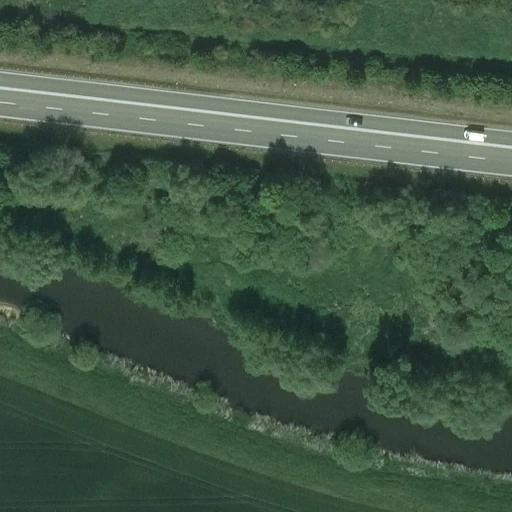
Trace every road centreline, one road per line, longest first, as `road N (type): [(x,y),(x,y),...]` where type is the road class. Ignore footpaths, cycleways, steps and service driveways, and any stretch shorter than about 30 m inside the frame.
road 1 (trunk): [(0,107),(511,166)]
road 2 (trunk): [(511,143),(0,85)]
